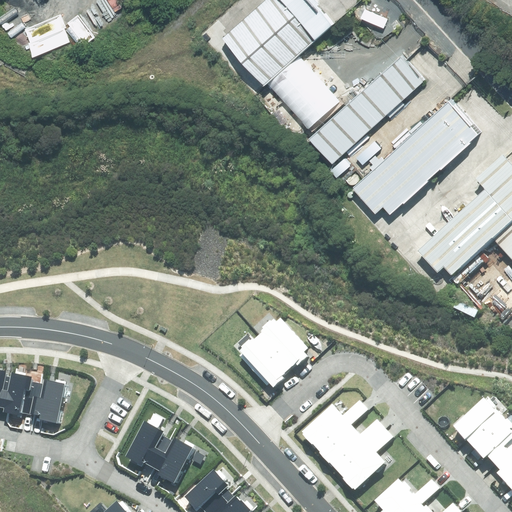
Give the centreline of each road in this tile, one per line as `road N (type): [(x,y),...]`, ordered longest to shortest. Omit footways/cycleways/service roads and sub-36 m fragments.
road 1 (residential): [(249,437),(331,370),(373,374),(496,511)]
road 2 (track): [(193,0),(106,69),(56,79),(0,64)]
road 3 (residential): [(165,511),(77,455),(132,356)]
road 4 (residential): [(132,356),(196,389),(249,437)]
road 5 (residential): [(0,328),(67,331),(132,356)]
road 6 (unclassified): [(511,90),(430,0)]
